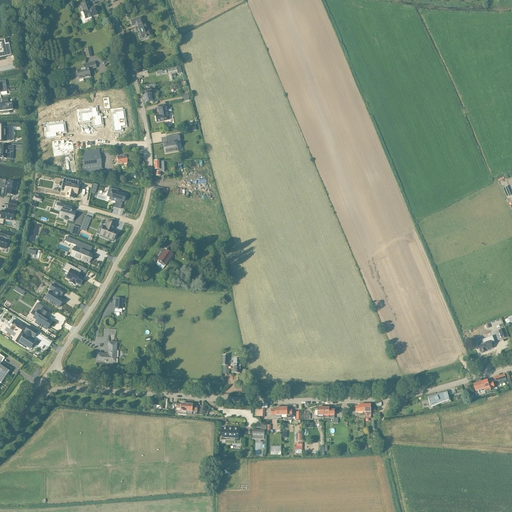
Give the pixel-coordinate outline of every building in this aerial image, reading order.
[(95,14),(94,10),(92,9),(92,8),(90,9),(87,2),(80,4),(82,9),(81,9),(82,12),(80,13),(82,20),(84,19),(85,19),(95,15),(95,14)] [(142,17),(130,21),(132,26),(135,25),(136,27),(135,28),(140,40),(149,37),(148,32),(147,32),(144,25),(143,22),(142,17)] [(0,58),(11,56),(8,44),(5,45),(4,40),(0,41),(0,58)] [(95,68),(94,63),(82,66),(83,69),(75,71),(77,81),(89,78),(87,70),(95,68)] [(180,66),(168,69),(169,73),(177,71),(178,74),(182,73),(180,66)] [(144,104),(152,103),(153,105),(156,104),(157,102),(157,100),(153,100),(152,100),(150,90),(156,89),(155,84),(144,85),(145,90),(142,90),(144,104)] [(12,111),(12,103),(8,104),(7,99),(1,100),(1,104),(0,104),(0,112),(2,112),(3,114),(9,113),(9,111),(12,111)] [(167,115),(166,115),(165,111),(166,110),(166,106),(158,108),(159,116),(155,117),(156,123),(168,121),(167,115)] [(82,114),(83,122),(98,120),(97,112),(82,114)] [(123,112),(115,113),(117,128),(125,127),(123,112)] [(48,127),(49,134),(64,133),(63,125),(48,127)] [(10,127),(0,126),(0,141),(10,141),(10,127)] [(169,143),(163,144),(165,153),(178,151),(176,142),(180,141),(179,135),(166,137),(167,137),(169,143)] [(73,150),(72,142),(57,144),(58,152),(73,150)] [(101,171),(98,150),(81,152),(83,173),(101,171)] [(126,164),(125,157),(116,158),(117,160),(114,160),(114,162),(117,162),(117,166),(126,164)] [(164,172),(164,162),(154,163),(155,170),(157,170),(157,172),(156,172),(156,177),(160,176),(160,172),(164,172)] [(78,181),(64,179),(63,184),(65,185),(65,188),(64,187),(64,188),(65,189),(64,192),(67,193),(66,197),(69,198),(69,199),(70,199),(70,198),(73,199),(74,194),(76,194),(77,191),(78,186),(77,186),(78,181)] [(14,183),(7,182),(6,190),(8,190),(7,193),(7,195),(11,195),(14,196),(16,186),(17,184),(14,183)] [(110,199),(116,201),(119,202),(121,203),(121,201),(124,202),(126,194),(127,194),(124,193),(123,193),(122,193),(121,193),(120,192),(117,191),(117,190),(109,188),(110,188),(108,193),(111,194),(111,195),(110,199)] [(59,204),(57,210),(61,211),(60,215),(59,218),(64,219),(63,220),(67,221),(68,220),(72,221),(74,213),(68,211),(69,207),(59,204)] [(14,212),(14,211),(6,210),(6,212),(4,212),(2,211),(2,212),(1,211),(0,219),(9,220),(12,221),(13,218),(14,214),(14,212)] [(85,217),(81,227),(86,229),(90,219),(85,217)] [(103,227),(99,235),(113,241),(116,233),(112,231),(114,225),(107,222),(105,228),(103,227)] [(92,248),(79,242),(73,257),(78,260),(82,262),(82,261),(88,263),(91,255),(88,253),(89,252),(91,247),(92,248)] [(174,255),(169,252),(172,249),(165,244),(160,250),(164,253),(159,262),(156,265),(163,270),(166,267),(174,255)] [(66,264),(63,270),(69,273),(65,279),(70,281),(69,282),(74,285),(75,284),(79,286),(83,279),(78,277),(79,275),(80,271),(66,264)] [(46,296),(44,299),(50,303),(49,303),(50,303),(51,304),(52,304),(51,304),(52,305),(52,304),(53,305),(58,308),(63,300),(59,298),(60,296),(63,292),(56,287),(52,293),(49,292),(47,295),(46,295),(46,296)] [(115,299),(114,309),(117,309),(117,310),(118,310),(118,309),(122,309),(123,299),(115,299)] [(47,331),(52,323),(48,321),(49,321),(48,320),(49,318),(48,318),(51,314),(43,309),(41,313),(39,312),(37,315),(36,316),(34,319),(37,321),(36,324),(47,331)] [(19,323),(17,326),(19,327),(19,328),(18,328),(25,332),(18,344),(17,343),(17,344),(24,348),(25,347),(29,349),(32,345),(34,342),(33,341),(29,339),(31,336),(33,338),(37,333),(28,327),(27,328),(19,323)] [(501,340),(507,337),(503,329),(498,331),(501,340)] [(483,344),(478,346),(480,353),(481,353),(486,352),(486,351),(492,349),(491,344),(494,343),(492,336),(481,340),(483,344)] [(117,359),(115,359),(116,343),(110,342),(109,353),(108,353),(108,355),(97,354),(96,362),(117,364),(117,359)] [(0,383),(0,384),(4,378),(4,377),(5,376),(6,376),(9,372),(0,365),(0,362),(3,358),(4,359),(4,358),(0,355),(0,383)] [(240,365),(241,360),(233,359),(233,364),(232,373),(240,374),(240,365)] [(494,388),(492,382),(488,383),(487,381),(482,382),(485,393),(491,392),(490,389),(494,388)] [(485,393),(482,382),(473,385),(475,392),(478,391),(479,395),(485,393)] [(428,397),(429,405),(430,407),(448,400),(449,400),(447,393),(428,397)] [(186,414),(187,404),(184,404),(182,403),(182,404),(181,404),(176,404),(176,408),(181,409),(181,412),(180,414),(186,414)] [(190,404),(189,404),(187,404),(186,414),(192,415),(192,412),(197,412),(197,406),(193,406),(193,405),(192,405),(192,404),(190,404)] [(275,410),(271,410),(271,412),(271,416),(275,416),(278,416),(278,419),(281,419),(281,416),(281,408),(275,408),(275,410)] [(281,408),(281,416),(281,419),(287,419),(292,419),(292,410),(287,410),(287,408),(281,408)] [(335,415),(334,410),(329,410),(329,408),(323,408),(323,418),(329,418),(329,416),(335,415)] [(256,409),(256,416),(265,417),(265,409),(262,409),(262,410),(256,409)] [(239,435),(239,429),(223,428),(222,440),(225,440),(225,444),(241,445),(241,436),(239,435)]
